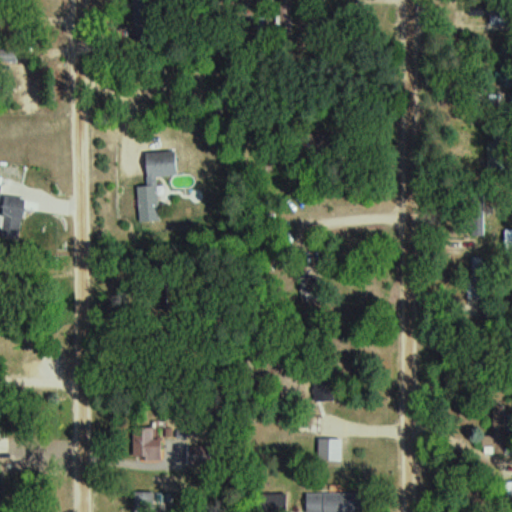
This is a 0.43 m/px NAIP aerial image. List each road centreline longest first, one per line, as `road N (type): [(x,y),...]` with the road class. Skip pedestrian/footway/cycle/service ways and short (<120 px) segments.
road 1 (residential): [(413,511),(410,0)]
road 2 (residential): [(86,511),(84,0)]
